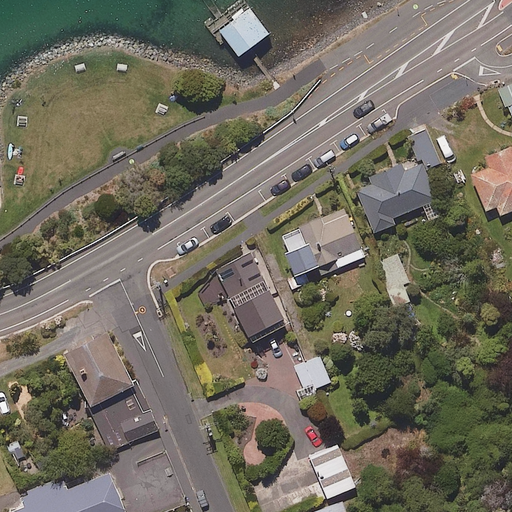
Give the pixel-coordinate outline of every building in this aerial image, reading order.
[(273,38),(246,0),(240,0),(228,8),(236,20),(221,30),(242,60),(273,38)] [(440,160),(426,126),(409,133),(416,152),(369,171),(372,181),(357,187),(374,229),(395,220),(392,214),(437,196),(425,166),(440,160)] [(511,140),(485,151),(489,164),(470,171),(483,207),(496,202),(500,211),(511,206),(511,140)] [(365,254),(344,204),(278,231),(294,270),(333,254),(337,265),(365,254)] [(284,313),(250,248),(216,266),(250,330),(284,313)] [(409,279),(398,250),(376,259),(387,287),(409,279)] [(90,401),(133,379),(106,322),(62,344),(90,401)] [(330,379),(320,354),(295,363),(305,389),(330,379)] [(90,401),(86,403),(111,453),(161,428),(136,377),(133,379),(90,401)] [(354,484),(337,442),(310,453),(327,495),(354,484)] [(126,511),(109,468),(69,484),(64,474),(19,492),(24,503),(0,511),(126,511)] [(347,511),(343,499),(310,510),(310,511),(347,511)]
